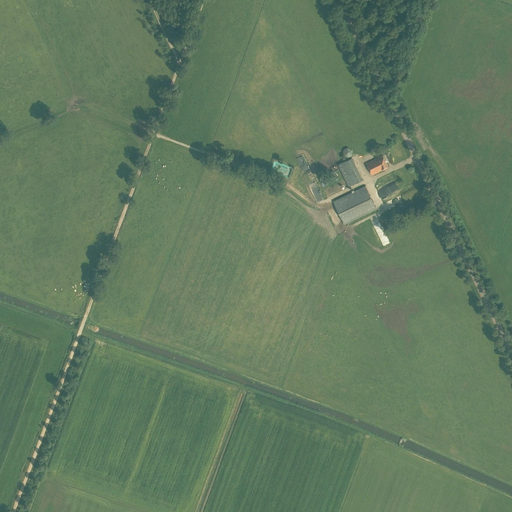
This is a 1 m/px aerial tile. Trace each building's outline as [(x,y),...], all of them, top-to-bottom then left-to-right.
[(353,153),(353,151),(352,149),(350,148),(349,147),(348,147),(346,147),(346,148),(345,149),(344,149),(343,150),(343,151),(343,152),(343,154),(344,155),(344,156),(346,157),(347,158),(348,158),(350,157),(352,156),(353,155),(353,154),(353,153)] [(382,155),(377,158),(378,158),(366,163),(372,175),(388,167),(382,155)] [(349,186),(362,179),(354,161),(352,158),(338,164),(340,168),(349,186)] [(393,173),(384,176),(387,182),(395,179),(393,173)] [(314,176),(308,179),(315,195),(319,193),(321,192),(314,176)] [(393,192),(403,187),(400,181),(389,186),(393,192)] [(344,224),(377,209),(365,186),(333,201),(344,224)]
